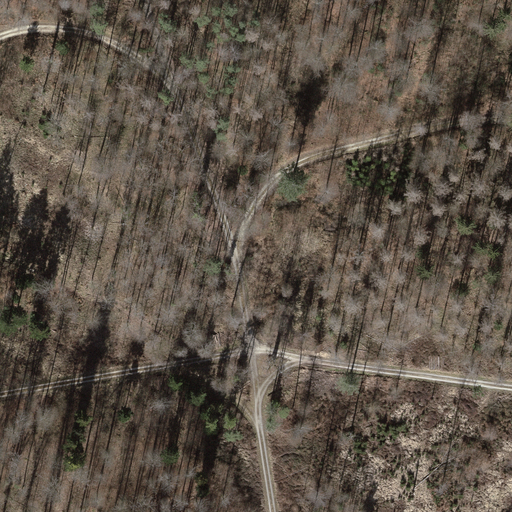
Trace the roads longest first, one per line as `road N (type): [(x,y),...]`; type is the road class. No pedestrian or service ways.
road 1 (track): [(145,0),(237,256),(274,511)]
road 2 (track): [(237,256),(246,214),(267,184),(300,160),(511,117)]
road 3 (track): [(0,395),(248,349),(328,360)]
road 4 (track): [(261,426),(271,393),(328,360),(511,386)]
road 5 (track): [(0,36),(78,27),(136,48),(177,90)]
road 6 (track): [(261,426),(204,380),(156,366)]
